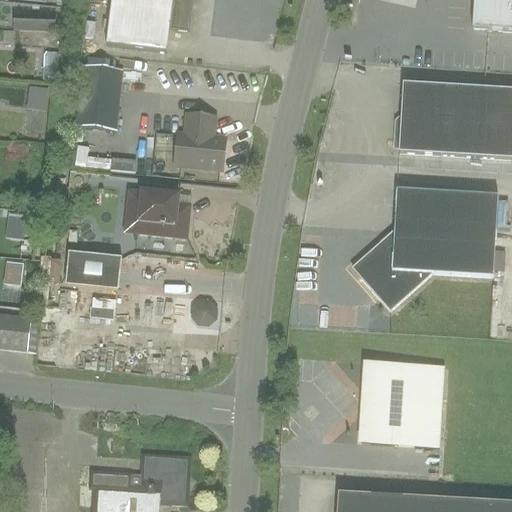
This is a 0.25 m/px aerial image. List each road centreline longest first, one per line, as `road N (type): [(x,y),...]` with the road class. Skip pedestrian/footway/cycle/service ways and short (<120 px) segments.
road 1 (unclassified): [(248,412),(265,165),(315,0)]
road 2 (unclassified): [(248,412),(0,389)]
